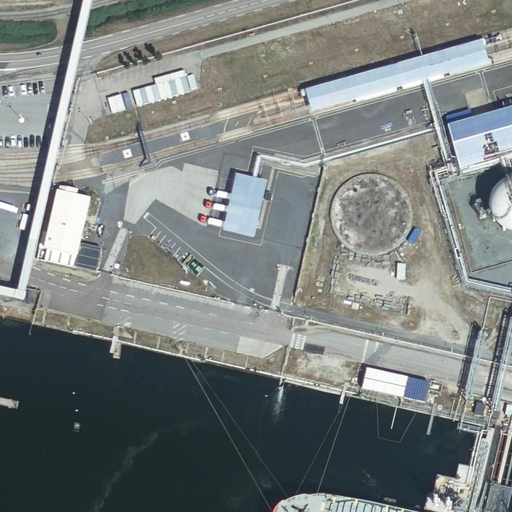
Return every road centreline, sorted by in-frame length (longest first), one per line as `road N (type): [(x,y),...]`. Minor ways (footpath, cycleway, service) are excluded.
road 1 (unclassified): [(0,268),(511,388)]
road 2 (tertiary): [(0,64),(269,0)]
